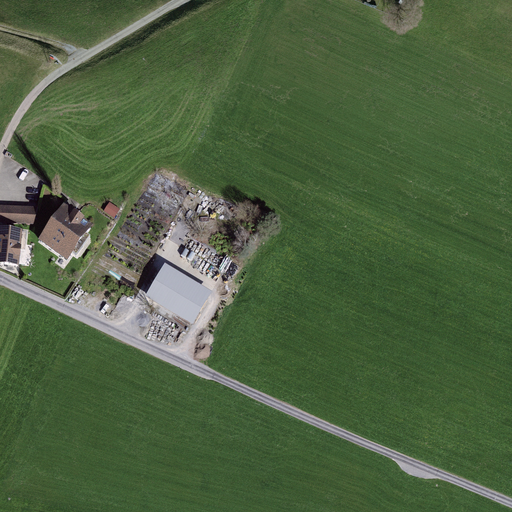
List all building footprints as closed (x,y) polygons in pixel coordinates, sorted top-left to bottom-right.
[(36,210),(0,208),(0,222),(36,224),(36,210)] [(113,208),(108,213),(114,218),(119,213),(113,208)] [(90,228),(64,209),(40,242),(67,261),(90,228)] [(0,264),(17,266),(19,250),(25,251),(26,235),(0,232),(0,264)] [(207,297),(164,272),(149,298),(192,323),(207,297)]
